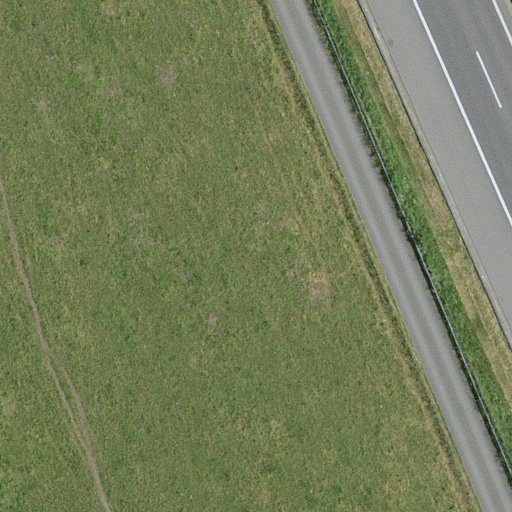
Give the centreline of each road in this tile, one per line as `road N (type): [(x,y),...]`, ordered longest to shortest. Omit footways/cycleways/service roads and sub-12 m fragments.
road 1 (unclassified): [(291,0),(504,511)]
road 2 (motorway): [(454,0),(511,130)]
